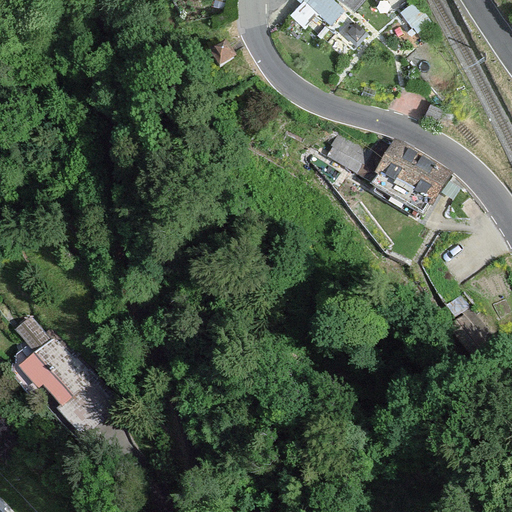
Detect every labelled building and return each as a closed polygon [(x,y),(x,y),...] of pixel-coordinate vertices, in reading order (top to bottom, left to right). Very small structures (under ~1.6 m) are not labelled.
[(365,0),(340,0),(355,12),(365,0)] [(227,39),(210,51),(221,66),(237,55),(227,39)] [(367,152),(337,137),(327,157),(357,172),(367,152)] [(451,173),(389,144),(373,178),(435,207),(451,173)] [(33,314),(17,329),(36,348),(51,334),(33,314)] [(63,328),(29,364),(103,434),(138,397),(63,328)]
